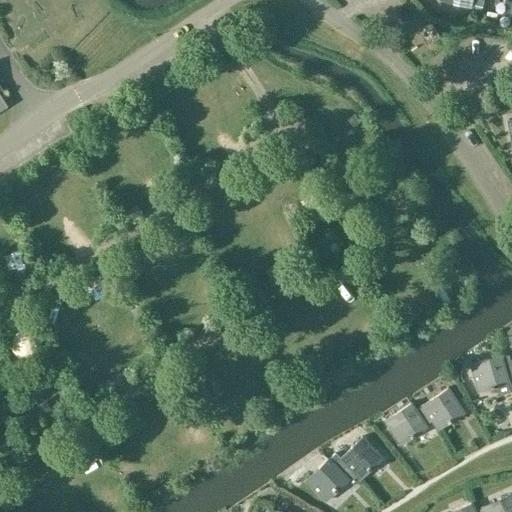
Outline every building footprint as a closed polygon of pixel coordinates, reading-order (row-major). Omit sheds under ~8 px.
[(475,1),(473,11),(481,13),(484,2),(475,1)] [(502,16),(502,17),(511,19),(511,13),(511,4),(505,3),(504,7),(502,16)] [(335,112),(316,113),(317,136),(336,135),(335,112)] [(67,157),(48,169),(59,187),(78,175),(67,157)] [(271,173),(275,190),(292,186),(288,169),(271,173)] [(383,182),(359,190),(366,212),(391,204),(383,182)] [(290,221),(270,231),(281,253),(301,244),(290,221)] [(188,256),(197,251),(184,228),(174,233),(188,256)] [(354,302),(364,295),(352,279),(343,285),(354,302)] [(508,380),(511,379),(511,369),(505,372),(503,363),(501,354),(471,363),(479,392),(509,383),(508,380)] [(511,361),(503,363),(505,372),(511,369),(511,359),(510,360),(511,361)] [(51,378),(10,404),(20,418),(60,393),(51,378)] [(423,406),(416,410),(421,417),(427,413),(432,420),(438,429),(464,412),(448,387),(422,404),(423,406)] [(426,425),(432,420),(427,413),(421,417),(416,410),(411,402),(384,419),(401,444),(427,427),(426,425)] [(340,459),(334,464),(341,471),(346,465),(353,471),(360,479),(382,458),(362,436),(339,458),(340,459)] [(347,477),(353,471),(346,465),(341,471),(334,464),(328,457),(305,479),(327,501),(349,479),(347,477)] [(511,511),(511,495),(511,493),(482,506),(483,507),(475,510),(475,511),(511,511)] [(475,511),(475,510),(471,502),(448,511),(475,511)]
